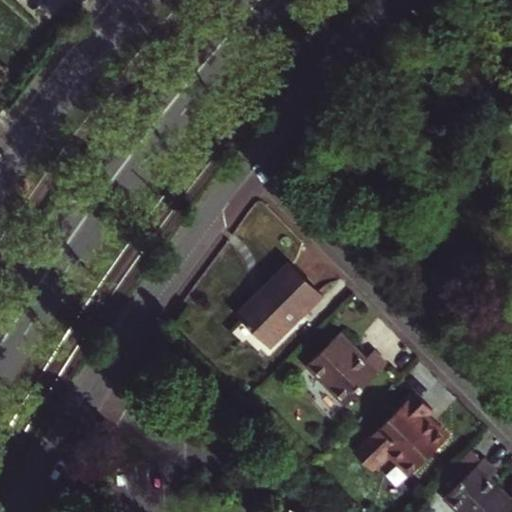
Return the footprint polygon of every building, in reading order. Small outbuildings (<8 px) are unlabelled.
[(324,293),(292,260),(240,313),(271,345),(324,293)] [(308,365),(347,404),(389,363),(376,349),(367,357),(342,332),(308,365)] [(215,370),(205,380),(246,422),(256,413),(215,370)] [(419,391),(358,450),(375,468),(391,452),(413,475),(452,437),(431,416),(437,409),(419,391)] [(486,458),(475,447),(456,466),(466,477),(486,458)] [(466,477),(446,498),(459,511),(507,511),(511,507),(511,500),(491,480),(500,472),(486,458),(466,477)]
